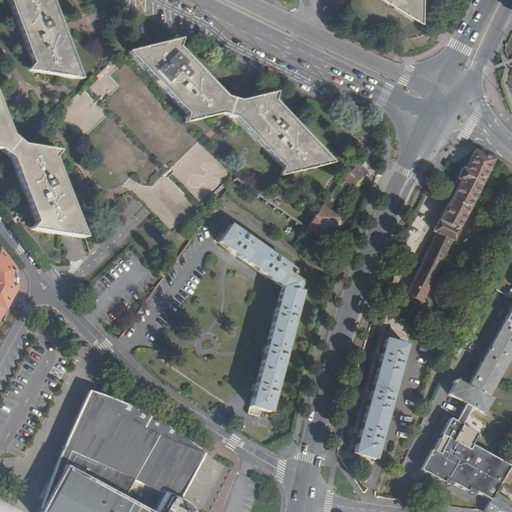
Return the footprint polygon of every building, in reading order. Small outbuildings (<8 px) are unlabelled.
[(34,68),(34,71),(73,78),(74,75),(78,72),(52,0),(7,0),(32,65),(34,68)] [(384,0),(414,19),(417,16),(421,16),(421,0),(384,0)] [(224,96),(173,42),(135,51),(134,55),(133,58),(192,121),(220,114),(236,119),(287,174),(325,165),(325,161),(328,158),(269,97),(269,94),(242,99),(224,96)] [(0,107),(0,149),(0,150),(11,160),(35,224),(37,227),(38,231),(77,237),(77,234),(81,230),(52,153),(53,150),(21,145),(11,136),(0,107)] [(374,147),(373,146),(363,157),(365,158),(374,147)] [(493,160),(472,151),(464,170),(461,169),(456,179),(458,181),(433,232),(435,233),(406,292),(404,291),(402,293),(405,295),(404,297),(405,297),(407,295),(419,301),(418,304),(420,305),(421,302),(423,303),(424,301),(422,300),(448,248),(493,160)] [(365,158),(363,157),(358,162),(367,170),(371,164),(365,158)] [(318,213),(306,229),(321,241),(338,218),(326,208),(346,184),(352,188),(361,177),(362,178),(368,171),(367,170),(358,162),(317,212),(318,213)] [(246,415),(258,418),(260,410),(269,413),(302,292),(297,289),(300,280),(291,275),(292,270),(230,226),(217,243),(281,288),(246,415)] [(14,270),(0,250),(0,317),(16,289),(15,282),(15,279),(14,270)] [(466,490),(488,503),(503,477),(508,469),(469,447),(466,452),(451,442),(470,408),(481,415),(489,400),(485,398),(511,349),(511,286),(511,288),(511,303),(465,388),(454,381),(446,396),(462,405),(452,423),(447,420),(438,437),(445,440),(436,455),(428,451),(417,471),(439,484),(442,481),(463,493),(466,490)] [(377,460),(410,346),(388,340),(355,454),(377,460)] [(106,396),(88,391),(60,456),(38,511),(194,511),(190,505),(186,501),(180,498),(204,452),(183,437),(174,431),(162,423),(144,413),(125,404),(106,396)] [(508,469),(503,477),(510,482),(511,477),(511,463),(508,469)] [(482,511),(492,511),(493,511),(494,511),(497,511),(499,511),(501,511),(508,511),(511,507),(511,503),(495,493),(488,503),(482,511)]
